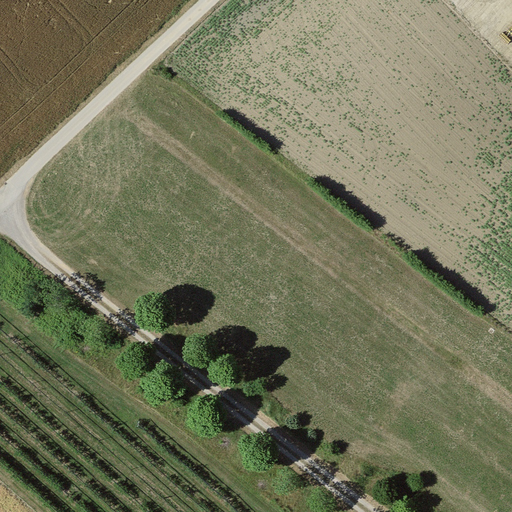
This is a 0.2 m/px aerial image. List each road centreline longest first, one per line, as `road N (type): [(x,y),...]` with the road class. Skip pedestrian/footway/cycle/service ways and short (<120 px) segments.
road 1 (track): [(511,403),(107,96)]
road 2 (track): [(0,219),(371,511)]
road 3 (track): [(210,0),(0,197)]
road 4 (track): [(473,511),(371,432),(442,350)]
